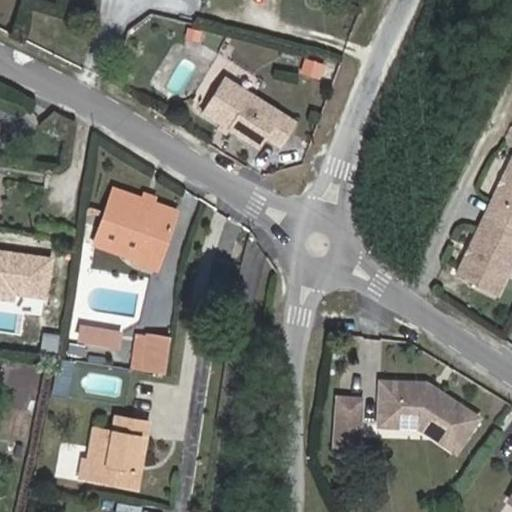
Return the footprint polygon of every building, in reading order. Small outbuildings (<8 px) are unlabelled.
[(301,55),(299,83),(335,86),(337,58),(301,55)] [(230,129),(246,141),(261,101),(226,76),(202,109),(219,121),(230,129)] [(261,101),(246,141),(254,147),(262,136),(278,147),(294,124),(261,101)] [(230,129),(219,121),(216,126),(226,134),(230,129)] [(511,255),(511,157),(510,157),(453,276),(493,296),(511,255)] [(157,267),(175,209),(115,190),(102,229),(144,242),(138,260),(138,261),(157,267)] [(96,249),(138,261),(138,260),(144,242),(102,229),(96,249)] [(227,283),(227,260),(213,260),(214,283),(227,283)] [(110,336),(84,332),(82,346),(108,349),(110,336)] [(122,338),(110,336),(108,349),(120,351),(122,338)] [(148,375),(152,340),(139,338),(135,373),(148,375)] [(168,377),(171,343),(152,340),(148,375),(168,377)] [(69,396),(73,362),(57,360),(52,394),(69,396)] [(482,422),(444,396),(439,403),(428,395),(430,387),(385,385),(383,430),(425,433),(459,456),(482,422)] [(439,403),(444,396),(430,387),(428,395),(439,403)] [(364,430),(366,402),(342,401),(340,428),(364,430)] [(144,468),(151,469),(155,426),(121,424),(119,440),(103,438),(98,487),(142,492),(144,468)] [(363,452),(364,430),(340,428),(339,451),(363,452)] [(149,493),(151,469),(144,468),(142,492),(149,493)]
